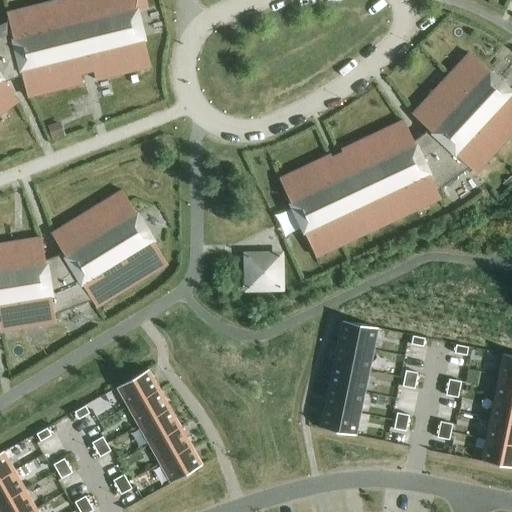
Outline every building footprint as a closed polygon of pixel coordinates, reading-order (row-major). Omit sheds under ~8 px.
[(0,111),(4,109),(7,112),(18,103),(5,84),(22,76),(28,98),(42,95),(42,91),(53,89),(54,92),(69,88),(68,85),(79,82),(80,85),(83,85),(78,67),(92,64),(96,82),(111,78),(110,74),(121,72),(122,75),(137,71),(136,68),(148,65),(149,69),(151,68),(143,39),(141,40),(134,14),(148,10),(145,0),(81,0),(75,1),(74,0),(66,0),(59,2),(60,5),(49,8),(48,5),(33,8),(34,12),(22,15),(22,11),(7,15),(9,22),(0,26),(0,111)] [(281,179),(279,180),(292,207),(294,206),(306,230),(303,231),(316,258),(318,258),(317,254),(327,249),(329,253),(343,246),(341,243),(352,238),(353,241),(367,234),(366,231),(376,226),(378,229),(392,223),(391,220),(401,215),(403,218),(417,211),(415,208),(426,203),(427,206),(441,200),(437,193),(470,169),(476,174),(486,163),(483,161),(491,152),(494,155),(504,144),(502,141),(510,133),(511,134),(511,94),(511,93),(509,95),(489,77),(491,75),(469,55),(468,56),(470,59),(462,67),(460,65),(449,76),(452,79),(444,87),(441,85),(431,96),(433,99),(425,107),(423,105),(412,116),(429,131),(414,143),(404,122),(390,128),(392,132),(381,136),(380,133),(366,140),(367,143),(357,148),(355,145),(341,151),(343,155),(332,160),(330,156),(317,163),(318,166),(307,171),(306,168),(292,174),(293,178),(283,183),(281,179)] [(65,137),(60,123),(47,127),(53,142),(65,137)] [(0,330),(1,333),(3,333),(2,329),(14,328),(15,331),(30,328),(29,325),(41,323),(41,327),(56,324),(55,316),(92,302),(97,309),(109,301),(107,298),(117,292),(119,295),(133,287),(131,284),(141,278),(143,281),(156,273),(154,270),(164,264),(166,267),(168,265),(152,240),(150,241),(136,219),(138,217),(122,192),(121,193),(122,196),(113,202),(111,199),(97,207),(99,210),(89,216),(87,213),(74,221),(76,224),(66,231),(64,227),(52,235),(64,255),(46,262),(42,239),(27,241),(28,245),(16,247),(15,243),(0,246),(1,249),(0,249),(0,330)] [(248,288),(248,289),(280,289),(279,257),(247,257),(247,259),(253,259),(254,288),(248,288)] [(373,351),(378,329),(343,322),(338,344),(373,351)] [(423,348),(425,340),(413,337),(411,346),(423,348)] [(369,372),(373,351),(338,344),(334,365),(369,372)] [(466,357),(468,349),(456,346),(455,354),(466,357)] [(511,379),(511,356),(504,355),(499,377),(511,379)] [(364,394),(369,372),(334,365),(330,387),(364,394)] [(159,391),(148,371),(117,388),(128,408),(159,391)] [(416,382),(418,374),(406,372),(404,380),(416,382)] [(511,401),(511,379),(499,377),(495,398),(511,401)] [(415,390),(416,382),(404,380),(403,388),(415,390)] [(460,391),(461,383),(449,381),(448,389),(460,391)] [(360,415),(364,394),(330,387),(325,408),(360,415)] [(458,399),(460,391),(448,389),(446,397),(458,399)] [(170,409),(159,391),(128,408),(139,427),(170,409)] [(511,424),(511,401),(495,398),(490,420),(511,424)] [(89,415),(85,407),(75,414),(79,421),(89,415)] [(356,437),(360,415),(325,408),(321,430),(356,437)] [(181,428),(170,409),(139,427),(149,446),(181,428)] [(408,425),(409,417),(397,414),(396,422),(408,425)] [(511,446),(511,424),(490,420),(486,441),(511,446)] [(406,433),(408,425),(396,422),(394,430),(406,433)] [(451,433),(452,425),(441,423),(439,431),(451,433)] [(160,465),(191,447),(181,428),(149,446),(160,465)] [(51,437),(47,429),(36,436),(41,443),(51,437)] [(449,441),(451,433),(439,431),(437,439),(449,441)] [(96,451),(107,445),(103,438),(92,444),(96,451)] [(511,469),(511,446),(486,441),(482,463),(511,469)] [(100,458),(111,452),(107,445),(96,451),(100,458)] [(171,484),(202,467),(191,447),(160,465),(171,484)] [(0,480),(15,472),(4,453),(0,454),(0,480)] [(68,467),(64,460),(54,466),(58,473),(68,467)] [(72,474),(68,467),(58,473),(62,480),(72,474)] [(0,505),(25,491),(15,472),(0,480),(0,505)] [(128,483),(124,476),(113,482),(117,489),(128,483)] [(132,490),(128,483),(117,489),(121,496),(132,490)] [(32,511),(36,510),(25,491),(0,505),(0,511),(32,511)] [(89,505),(85,497),(75,503),(79,511),(89,505)]
